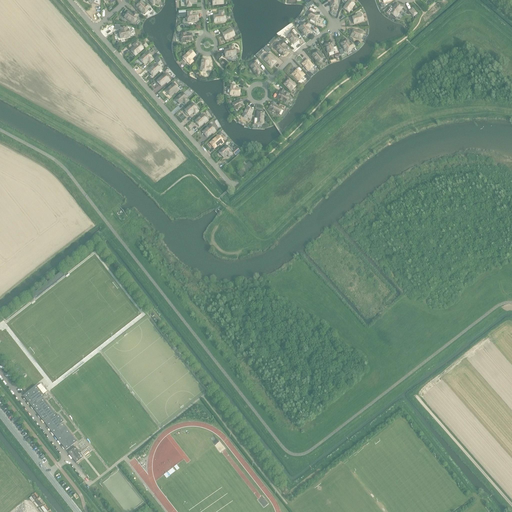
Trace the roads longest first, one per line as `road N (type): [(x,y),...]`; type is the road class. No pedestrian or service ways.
road 1 (residential): [(238,180),(232,186),(94,29)]
road 2 (track): [(511,506),(415,395)]
road 3 (residential): [(264,85),(335,25),(315,0)]
road 4 (tertiary): [(76,511),(0,413)]
